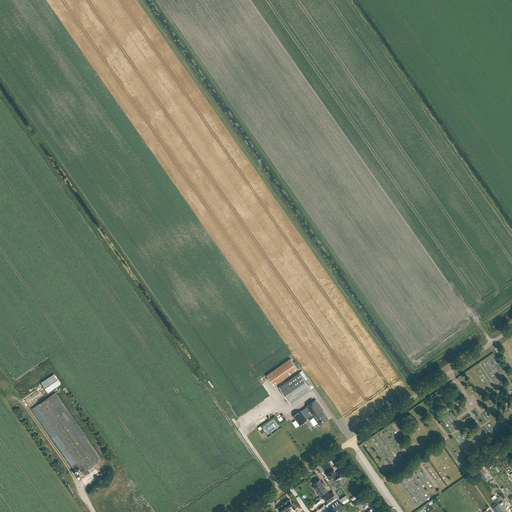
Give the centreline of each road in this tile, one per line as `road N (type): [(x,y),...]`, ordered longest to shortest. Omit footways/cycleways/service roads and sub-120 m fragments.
road 1 (unclassified): [(350,440),(511,328)]
road 2 (residential): [(248,511),(350,440)]
